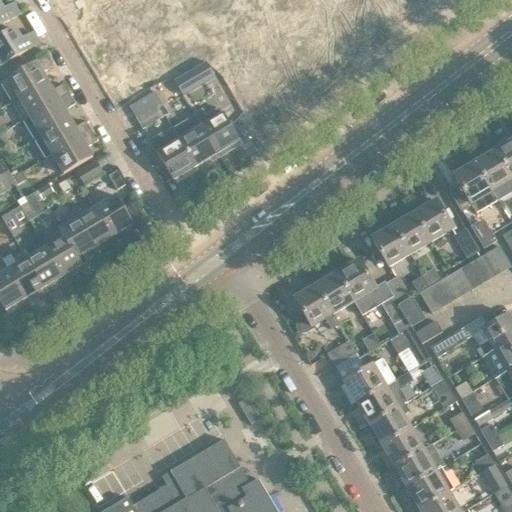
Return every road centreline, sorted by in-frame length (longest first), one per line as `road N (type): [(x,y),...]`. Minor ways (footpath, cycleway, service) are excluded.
road 1 (tertiary): [(225,255),(511,30)]
road 2 (residential): [(374,511),(225,255)]
road 3 (residential): [(205,271),(51,21)]
road 4 (tertiary): [(0,430),(205,271)]
